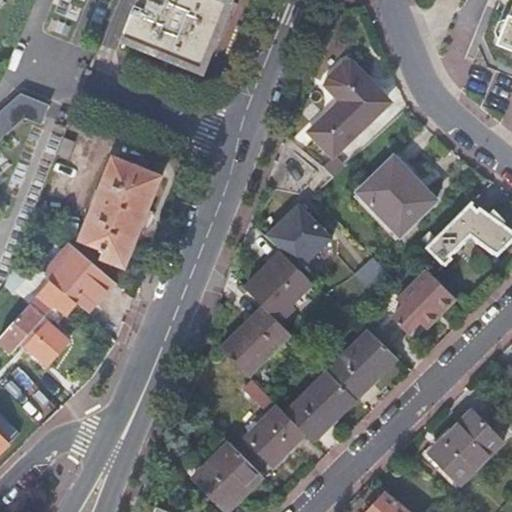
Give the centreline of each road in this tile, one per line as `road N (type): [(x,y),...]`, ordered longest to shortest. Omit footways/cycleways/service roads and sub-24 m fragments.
road 1 (secondary): [(294,0),(112,457)]
road 2 (residential): [(511,310),(305,511)]
road 3 (unclassified): [(511,171),(451,125),(411,76),(383,0)]
road 4 (residential): [(112,457),(80,440),(49,446),(0,492)]
